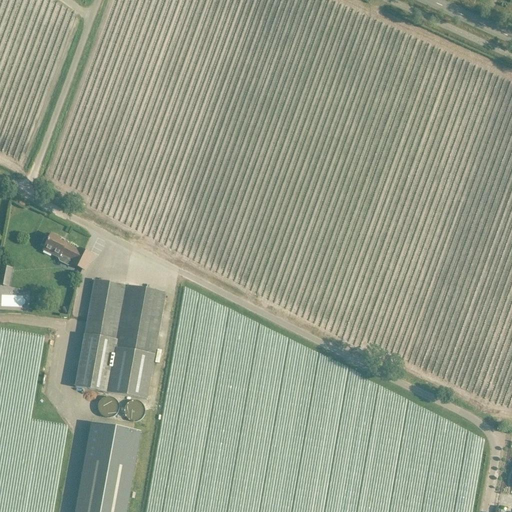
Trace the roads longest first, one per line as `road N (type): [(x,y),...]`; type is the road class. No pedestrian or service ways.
road 1 (unclassified): [(486,511),(498,450),(487,422),(466,404),(34,192)]
road 2 (unclassified): [(34,192),(103,0)]
